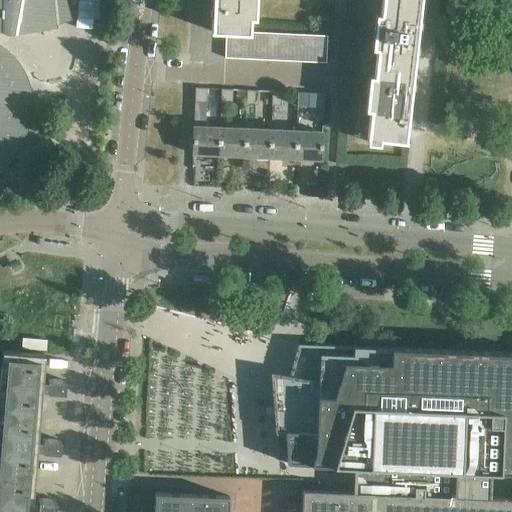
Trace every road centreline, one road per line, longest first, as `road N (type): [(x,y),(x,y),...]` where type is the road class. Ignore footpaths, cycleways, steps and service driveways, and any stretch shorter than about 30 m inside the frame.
road 1 (unclassified): [(119,223),(183,261),(511,283)]
road 2 (unclassified): [(511,251),(119,223)]
road 3 (unclassified): [(95,511),(119,223)]
road 4 (residential): [(119,223),(141,0)]
road 5 (unknown): [(132,511),(135,491),(158,482),(240,486),(253,491),(259,511)]
